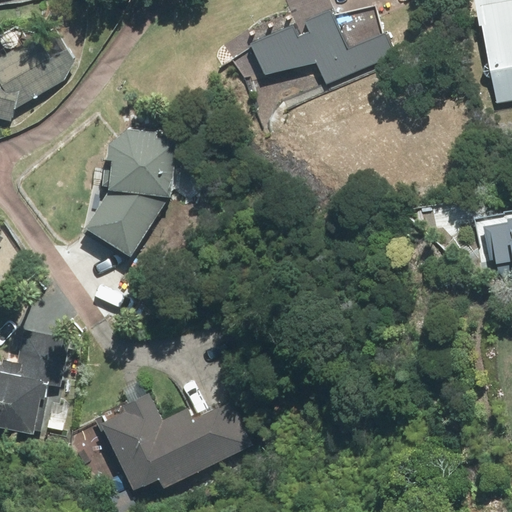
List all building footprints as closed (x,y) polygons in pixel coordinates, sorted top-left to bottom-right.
[(511,0),(480,0),(479,0),(497,105),(511,102),(511,0)] [(383,33),(376,5),(330,16),(328,10),(304,21),(308,31),(297,35),(293,25),(249,44),(262,75),(317,62),(330,84),(396,53),(386,32),(383,33)] [(47,55),(40,43),(26,39),(0,53),(0,116),(9,119),(11,108),(63,79),(71,62),(62,46),(47,55)] [(180,195),(186,139),(166,137),(166,131),(137,127),(120,142),(118,159),(123,159),(123,166),(111,164),(109,184),(120,185),(96,223),(93,220),(85,232),(129,261),(134,252),(138,254),(176,195),(180,195)] [(511,216),(501,218),(501,221),(480,225),(486,259),(493,258),(497,277),(511,274),(511,216)] [(0,289),(10,274),(0,266),(0,248),(7,237),(0,232),(0,289)] [(162,260),(153,254),(146,266),(155,271),(162,260)] [(26,269),(14,260),(7,269),(18,278),(26,269)] [(0,424),(43,433),(50,398),(55,399),(57,387),(65,389),(74,339),(27,329),(21,362),(3,358),(1,363),(0,362),(0,424)] [(172,487),(258,443),(236,401),(202,418),(195,406),(172,419),(157,390),(132,404),(134,408),(112,420),(108,413),(97,419),(132,487),(140,483),(143,488),(154,483),(155,485),(168,478),(172,487)]
